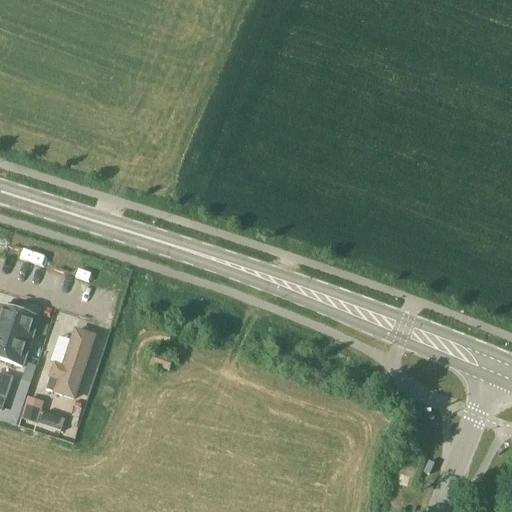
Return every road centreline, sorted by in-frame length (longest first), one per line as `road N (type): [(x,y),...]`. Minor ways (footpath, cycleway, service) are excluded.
road 1 (secondary): [(497,367),(243,269),(0,191)]
road 2 (unclassified): [(440,511),(497,367)]
